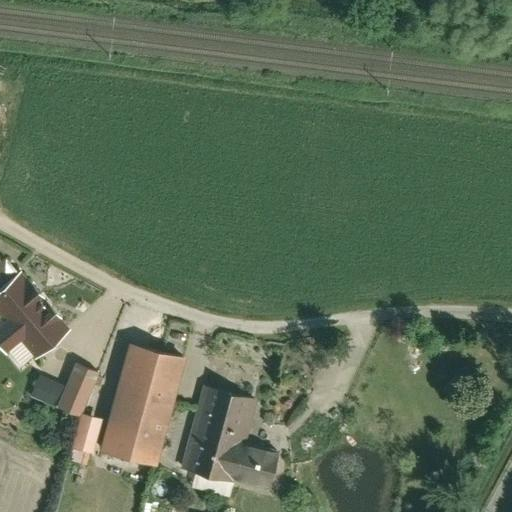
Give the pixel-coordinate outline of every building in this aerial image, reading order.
[(67,327),(17,269),(0,283),(0,321),(31,358),(67,327)] [(152,464),(180,355),(123,340),(95,449),(152,464)] [(75,419),(95,370),(70,360),(60,384),(34,373),(24,398),(75,419)] [(253,399),(198,384),(175,470),(265,494),(277,449),(242,439),(253,399)] [(72,460),(85,462),(88,450),(74,447),(72,460)]
